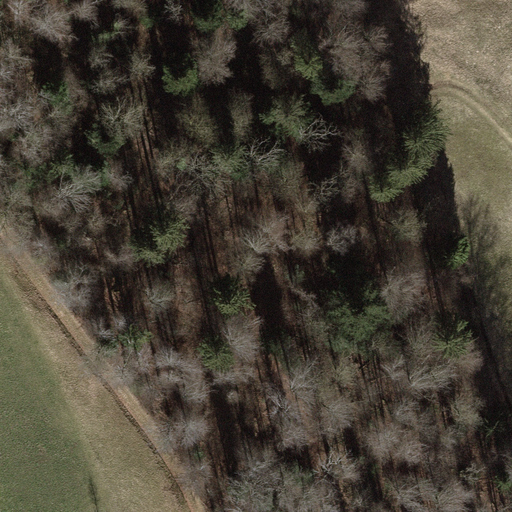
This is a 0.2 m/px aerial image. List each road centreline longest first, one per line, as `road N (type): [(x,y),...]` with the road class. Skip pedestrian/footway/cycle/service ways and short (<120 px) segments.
road 1 (track): [(97,0),(115,108),(208,243),(346,511)]
road 2 (track): [(511,419),(415,150),(396,8)]
road 3 (track): [(195,511),(137,411),(0,223)]
